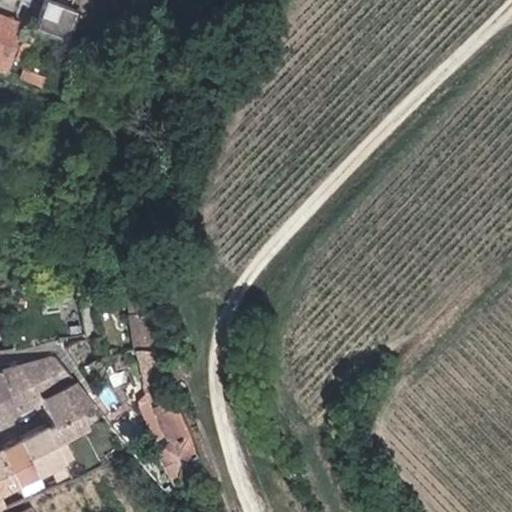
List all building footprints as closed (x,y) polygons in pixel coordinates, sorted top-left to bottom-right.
[(42,28),(75,40),(84,13),(51,2),(42,28)] [(0,67),(13,73),(32,25),(0,13),(0,67)] [(31,70),(28,77),(47,84),(50,77),(31,70)] [(138,349),(171,351),(164,314),(135,314),(138,349)] [(145,400),(181,394),(171,351),(138,349),(145,400)] [(47,394),(81,378),(60,354),(5,366),(22,407),(47,394)] [(0,417),(22,407),(5,366),(0,367),(0,417)] [(59,423),(87,410),(103,403),(81,378),(47,394),(53,408),(59,423)] [(203,461),(181,394),(145,400),(167,449),(165,451),(175,473),(203,461)] [(46,480),(89,460),(78,436),(96,428),(87,410),(59,423),(26,438),(46,480)] [(27,488),(46,480),(26,438),(7,447),(23,479),(27,488)] [(2,489),(23,479),(7,447),(0,449),(0,499),(5,497),(2,489)] [(38,511),(28,494),(0,506),(0,511),(38,511)]
